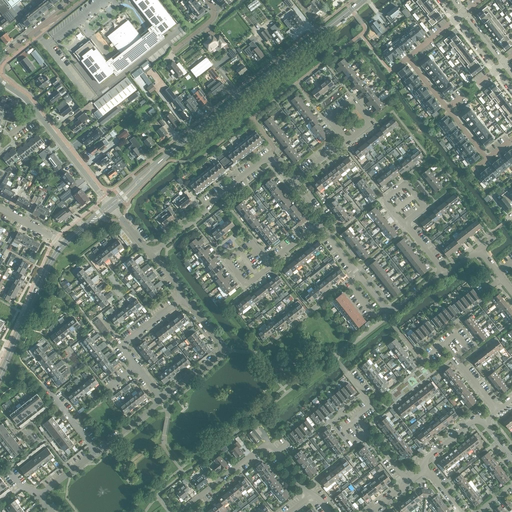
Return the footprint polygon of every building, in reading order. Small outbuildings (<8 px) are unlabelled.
[(12,8),(5,0),(0,0),(0,11),(3,15),(5,18),(10,24),(19,16),(12,8)] [(53,6),(47,0),(42,0),(41,1),(48,9),(53,6)] [(171,16),(159,0),(133,0),(153,25),(141,35),(142,37),(141,38),(128,21),(119,28),(120,29),(119,30),(118,31),(117,29),(108,36),(112,42),(115,46),(121,53),(120,54),(119,52),(106,62),(89,41),(75,52),(81,60),(100,84),(114,73),(116,76),(165,38),(162,35),(176,24),(170,17),(171,16)] [(189,9),(197,2),(195,0),(191,0),(185,5),(189,9)] [(257,0),(255,0),(247,6),(251,11),(260,4),(257,0)] [(322,8),(314,0),(310,0),(312,1),(305,6),(308,10),(311,7),(316,13),(322,8)] [(431,4),(428,0),(427,0),(420,6),(423,11),(431,4)] [(37,4),(44,13),(48,9),(41,1),(42,2),(39,6),(37,4)] [(201,6),(200,6),(197,2),(198,2),(197,2),(189,9),(190,8),(193,12),(192,13),(201,6)] [(40,16),(44,13),(37,4),(33,7),(40,16)] [(435,9),(431,4),(423,11),(427,15),(435,9)] [(204,11),(201,6),(192,13),(196,18),(204,11)] [(385,16),(391,24),(396,20),(394,17),(399,13),(397,10),(398,9),(396,6),(387,14),(388,15),(385,16)] [(36,19),(37,18),(40,16),(33,7),(29,11),(36,19)] [(480,19),(490,11),(487,7),(477,15),(480,19)] [(405,9),(402,11),(407,19),(411,16),(405,9)] [(428,21),(439,13),(435,9),(427,15),(430,19),(428,21)] [(32,23),(36,19),(29,11),(24,14),(32,23)] [(494,16),(490,11),(480,19),(484,24),(494,16)] [(288,18),(296,29),(304,23),(295,12),(288,18)] [(442,18),(439,13),(428,21),(432,26),(442,18)] [(27,27),(32,23),(24,14),(20,18),(27,27)] [(487,28),(497,20),(494,16),(484,24),(487,28)] [(4,28),(10,24),(5,18),(0,22),(0,23),(4,28)] [(501,24),(497,20),(487,28),(491,33),(501,24)] [(376,21),(373,23),(374,24),(371,26),(377,34),(380,32),(382,34),(387,31),(387,30),(381,23),(379,25),(376,21)] [(416,24),(410,29),(419,39),(421,38),(420,37),(422,36),(421,35),(424,33),(416,24)] [(494,37),(505,29),(501,24),(491,33),(494,37)] [(266,42),(272,37),(266,29),(259,34),(266,42)] [(419,39),(410,29),(411,30),(405,35),(412,43),(414,41),(415,42),(416,40),(417,41),(419,39)] [(498,41),(506,35),(503,31),(505,29),(494,37),(498,41)] [(271,35),(278,43),(284,38),(277,30),(271,35)] [(15,42),(15,41),(12,37),(11,39),(6,33),(0,38),(6,45),(9,42),(12,44),(15,42)] [(447,45),(457,37),(454,33),(444,41),(447,45)] [(399,38),(398,38),(407,49),(409,47),(408,47),(410,45),(412,43),(405,35),(400,39),(399,38)] [(501,46),(510,39),(506,35),(498,41),(501,46)] [(227,45),(220,37),(216,40),(214,38),(213,38),(212,37),(208,40),(210,41),(205,45),(209,50),(213,48),(214,50),(219,46),(222,49),(227,45)] [(451,49),(451,50),(461,42),(457,37),(447,45),(448,45),(449,44),(453,48),(451,49)] [(407,49),(398,38),(392,43),(400,52),(402,50),(403,51),(404,50),(405,50),(407,49)] [(511,44),(511,42),(510,39),(501,46),(505,50),(511,44)] [(451,50),(454,54),(464,46),(461,42),(451,50)] [(398,54),(400,52),(392,43),(387,47),(395,58),(397,56),(398,55),(398,54)] [(458,58),(468,50),(464,46),(454,54),(455,54),(456,53),(460,57),(458,58)] [(257,47),(251,52),(258,60),(264,56),(257,47)] [(395,58),(387,47),(388,49),(382,53),(388,62),(390,60),(391,60),(393,59),(393,60),(395,58)] [(31,53),(40,65),(45,62),(35,50),(31,53)] [(235,55),(231,50),(224,56),(228,61),(234,57),(234,56),(235,55)] [(458,58),(461,63),(472,55),(468,50),(458,58)] [(210,55),(191,70),(197,78),(216,63),(210,55)] [(472,55),(461,63),(465,67),(475,59),(472,55)] [(419,63),(423,68),(433,60),(431,61),(428,56),(427,57),(426,56),(424,58),(424,59),(419,63)] [(35,69),(26,57),(20,62),(29,74),(35,69)] [(344,59),(337,64),(339,67),(336,69),(338,71),(348,63),(348,62),(347,63),(344,59)] [(465,67),(469,72),(479,64),(475,59),(465,67)] [(424,69),(427,72),(436,64),(433,60),(423,68),(424,67),(425,69),(424,69)] [(148,61),(140,67),(145,73),(153,67),(148,61)] [(180,70),(176,65),(173,62),(167,67),(177,78),(183,74),(184,75),(187,73),(183,68),(180,70)] [(239,67),(236,70),(241,75),(247,70),(243,65),(242,65),(240,63),(237,65),(239,67)] [(351,68),(348,64),(349,63),(348,63),(338,71),(339,73),(342,70),(344,73),(351,68)] [(429,74),(431,76),(440,69),(436,64),(427,72),(429,75),(429,74)] [(479,64),(469,72),(472,76),(482,68),(479,64)] [(408,75),(412,72),(407,66),(398,73),(403,79),(408,75)] [(135,79),(144,72),(140,68),(132,74),(135,79)] [(215,80),(219,77),(212,68),(207,71),(214,80),(215,80)] [(345,80),(354,72),(355,72),(355,71),(354,72),(351,68),(344,73),(346,75),(343,78),(345,80)] [(431,76),(434,81),(444,73),(440,69),(431,76)] [(358,77),(355,73),(356,72),(355,72),(354,72),(345,80),(346,82),(349,79),(351,82),(358,77)] [(412,72),(408,75),(403,79),(407,85),(406,86),(417,77),(415,75),(415,76),(412,72)] [(435,83),(437,85),(447,78),(444,73),(434,81),(436,82),(435,83)] [(43,78),(41,76),(35,80),(37,83),(37,84),(42,89),(51,82),(46,76),(43,78)] [(103,116),(137,90),(127,77),(94,103),(103,116)] [(361,80),(358,77),(351,82),(354,84),(350,87),(352,89),(362,80),(361,80)] [(417,87),(421,84),(418,80),(417,77),(406,86),(411,92),(417,87)] [(324,81),(329,88),(332,86),(333,87),(335,85),(329,78),(324,81)] [(441,90),(451,82),(450,82),(449,83),(446,79),(447,78),(437,85),(439,88),(440,88),(441,89),(441,90)] [(213,86),(209,89),(214,95),(225,87),(220,81),(217,83),(215,80),(214,80),(211,83),(213,86)] [(360,90),(367,84),(365,85),(362,82),(363,81),(362,80),(352,89),(353,91),(356,88),(359,91),(360,90)] [(320,85),(326,93),(328,91),(327,90),(329,88),(324,81),(320,85)] [(449,91),(451,93),(456,89),(454,86),(451,82),(441,90),(444,95),(449,91)] [(52,103),(62,96),(65,100),(70,96),(68,94),(59,83),(54,86),(57,90),(48,97),(52,103)] [(487,96),(498,88),(494,83),(486,90),(489,94),(487,96)] [(151,93),(156,89),(152,84),(147,88),(151,93)] [(370,88),(367,84),(360,90),(362,92),(359,95),(360,96),(370,89),(371,88),(371,87),(370,88)] [(421,84),(417,87),(411,92),(415,98),(426,89),(424,87),(424,88),(421,84)] [(315,88),(321,95),(323,93),(324,94),(326,93),(320,85),(315,88)] [(176,112),(178,114),(183,121),(187,118),(183,111),(186,109),(169,87),(162,93),(170,103),(173,102),(179,110),(176,112)] [(311,92),(317,100),(319,98),(318,97),(321,95),(315,88),(311,92)] [(371,88),(370,89),(360,96),(362,98),(365,96),(367,98),(374,93),(371,89),(372,89),(371,88)] [(487,96),(491,100),(501,92),(498,88),(487,96)] [(427,98),(430,95),(427,92),(428,91),(426,89),(415,98),(420,104),(427,98)] [(199,91),(198,91),(192,96),(196,101),(198,100),(203,106),(208,102),(199,91)] [(493,99),(496,103),(505,97),(501,92),(491,100),(491,101),(493,99)] [(129,98),(131,101),(138,96),(136,93),(129,98)] [(368,105),(377,98),(378,97),(378,96),(377,97),(374,93),(367,98),(369,101),(366,103),(368,105)] [(197,104),(198,105),(198,104),(190,95),(188,97),(189,98),(184,102),(187,105),(186,106),(188,107),(193,113),(194,112),(194,113),(197,111),(197,110),(198,109),(195,106),(197,104)] [(297,95),(291,101),(294,105),(302,99),(301,97),(300,98),(297,95)] [(430,95),(427,98),(420,104),(425,109),(435,101),(434,99),(433,99),(430,95)] [(0,101),(0,103),(9,106),(10,107),(12,103),(11,102),(11,99),(2,96),(0,101)] [(374,107),(381,102),(378,98),(379,98),(378,97),(377,98),(368,105),(369,107),(372,105),(374,107)] [(505,97),(496,103),(500,108),(508,101),(505,97)] [(303,101),(302,99),(294,105),(298,110),(305,104),(302,102),(303,101)] [(436,110),(440,108),(438,105),(437,103),(435,101),(425,109),(429,116),(431,114),(436,110)] [(501,114),(502,114),(511,106),(508,101),(500,108),(503,112),(501,114)] [(102,125),(125,106),(122,102),(98,120),(102,125)] [(384,106),(381,102),(374,107),(376,110),(373,112),(375,114),(385,106),(385,105),(384,106)] [(0,110),(3,112),(8,113),(9,109),(8,109),(9,106),(0,103),(0,110)] [(72,110),(68,104),(59,111),(63,117),(72,110)] [(307,107),(305,104),(298,110),(301,114),(309,108),(308,106),(307,107)] [(460,114),(463,119),(473,111),(470,107),(470,106),(468,104),(462,108),(464,111),(460,114)] [(76,114),(81,110),(77,106),(73,109),(76,114)] [(502,114),(505,118),(511,112),(511,106),(502,114)] [(153,108),(148,112),(152,117),(157,113),(153,108)] [(311,110),(309,108),(301,114),(305,119),(312,113),(310,111),(311,110)] [(98,118),(102,115),(98,110),(94,113),(98,118)] [(142,110),(137,113),(140,118),(145,115),(142,110)] [(465,120),(467,123),(477,115),(473,111),(463,119),(464,119),(464,118),(465,120)] [(71,127),(76,133),(81,129),(82,130),(86,127),(85,126),(86,124),(84,121),(88,118),(84,113),(78,118),(79,120),(71,127)] [(170,113),(164,118),(173,129),(179,124),(170,113)] [(314,116),(312,113),(305,119),(309,123),(316,117),(315,115),(314,116)] [(470,125),(471,127),(479,121),(476,117),(477,116),(477,115),(467,123),(469,126),(470,125)] [(448,118),(446,116),(436,124),(441,130),(451,121),(450,119),(449,120),(448,118)] [(271,117),(264,122),(266,124),(265,125),(267,127),(274,121),(271,117)] [(311,129),(319,122),(317,120),(318,119),(316,117),(309,123),(312,127),(310,129),(311,129)] [(391,120),(389,122),(394,128),(399,125),(393,118),(392,117),(390,119),(391,120)] [(274,121),(267,127),(268,129),(269,128),(271,131),(278,126),(274,121)] [(452,131),(456,128),(453,124),(453,123),(451,121),(441,130),(445,136),(452,131)] [(471,127),(475,132),(484,124),(482,125),(479,121),(471,127)] [(319,122),(311,129),(314,133),(322,127),(320,125),(319,126),(317,124),(319,122)] [(389,132),(394,128),(389,122),(386,124),(386,123),(383,124),(389,132)] [(385,135),(389,132),(383,124),(381,126),(382,127),(380,129),(386,137),(385,135)] [(475,134),(478,137),(487,129),(484,124),(475,132),(476,133),(475,134)] [(162,126),(157,131),(162,137),(168,133),(162,126)] [(278,126),(271,131),(273,133),(272,134),(274,136),(281,130),(278,126)] [(323,129),(322,127),(314,133),(318,138),(324,132),(322,130),(323,129)] [(456,128),(452,131),(445,136),(450,142),(461,133),(459,131),(456,128)] [(378,132),(376,133),(382,140),(386,137),(380,129),(381,130),(378,132)] [(481,141),(491,133),(487,129),(478,137),(480,139),(482,141),(481,141)] [(281,130),(274,136),(275,138),(276,137),(278,140),(285,134),(281,130)] [(126,131),(118,137),(121,141),(129,135),(126,131)] [(228,155),(234,163),(263,141),(256,132),(228,155)] [(326,135),(324,132),(318,138),(321,142),(329,136),(327,134),(326,135)] [(94,139),(89,133),(81,140),(86,146),(94,139)] [(375,135),(372,137),(377,144),(382,140),(376,133),(374,135),(375,135)] [(461,142),(465,139),(462,136),(462,135),(461,133),(450,142),(455,147),(461,142)] [(495,138),(491,133),(481,141),(485,146),(490,142),(490,143),(493,140),(492,140),(495,138)] [(33,139),(39,147),(44,143),(37,134),(34,136),(35,137),(33,139)] [(285,134),(278,140),(280,142),(279,143),(281,145),(289,139),(285,134)] [(133,144),(128,148),(131,152),(130,153),(134,158),(135,157),(136,159),(141,154),(137,148),(141,145),(134,137),(130,140),(133,144)] [(149,137),(144,141),(149,148),(154,144),(149,137)] [(369,139),(367,140),(373,147),(377,144),(372,137),(369,140),(369,139)] [(28,143),(34,151),(39,147),(33,139),(32,138),(29,141),(29,142),(28,143)] [(289,139),(281,145),(282,147),(283,146),(285,148),(284,150),(292,143),(289,139)] [(465,139),(461,142),(455,147),(455,148),(456,146),(461,152),(459,153),(470,145),(468,143),(465,139)] [(99,150),(100,152),(107,147),(106,147),(109,145),(105,140),(102,142),(97,146),(97,147),(96,146),(90,151),(93,155),(99,150)] [(366,143),(363,145),(368,151),(373,147),(367,140),(365,142),(366,143)] [(22,148),(28,156),(34,151),(28,143),(27,142),(23,145),(24,146),(22,148)] [(292,143),(284,150),(286,152),(285,153),(286,155),(294,149),(291,145),(292,144),(292,143)] [(360,146),(358,147),(364,154),(368,151),(363,145),(361,147),(360,146)] [(471,154),(474,151),(471,147),(472,147),(470,145),(459,153),(464,159),(471,154)] [(13,148),(20,157),(22,160),(28,156),(22,148),(21,147),(18,149),(18,150),(16,152),(13,148)] [(354,152),(359,158),(364,154),(358,147),(356,149),(357,150),(354,152)] [(8,153),(15,161),(20,157),(13,148),(10,151),(11,151),(8,153)] [(48,148),(39,154),(43,160),(52,153),(48,148)] [(414,153),(419,160),(421,158),(422,159),(424,157),(423,156),(417,148),(412,151),(414,153)] [(294,149),(286,155),(288,157),(289,156),(291,159),(298,154),(294,149)] [(474,151),(471,154),(464,159),(469,165),(479,157),(474,151)] [(2,158),(9,166),(15,161),(8,153),(8,152),(4,155),(5,156),(2,158)] [(117,158),(114,160),(115,160),(117,163),(122,159),(117,152),(114,154),(117,158)] [(506,154),(502,157),(509,166),(511,163),(511,157),(508,152),(506,154)] [(409,157),(415,164),(417,163),(416,162),(419,160),(414,153),(411,155),(410,154),(408,155),(409,157)] [(53,154),(47,159),(54,169),(56,172),(61,168),(59,165),(61,164),(53,154)] [(298,154),(291,159),(293,161),(292,162),(294,164),(301,158),(298,154)] [(108,162),(110,160),(107,156),(105,157),(105,158),(99,162),(102,166),(108,162)] [(343,159),(349,168),(351,170),(355,167),(354,164),(348,157),(346,159),(345,158),(343,159)] [(405,160),(410,167),(412,165),(413,166),(415,164),(409,157),(405,160)] [(502,157),(500,159),(498,160),(496,161),(503,171),(509,166),(502,157)] [(351,170),(349,168),(343,159),(341,161),(342,162),(339,164),(345,171),(349,168),(351,170)] [(120,172),(117,169),(122,165),(124,167),(126,165),(123,160),(115,165),(112,168),(113,169),(107,174),(111,178),(117,173),(120,172)] [(400,164),(406,171),(408,170),(408,169),(410,167),(405,160),(400,164)] [(490,166),(491,167),(497,175),(503,171),(496,161),(494,163),(490,166)] [(190,184),(197,193),(225,170),(219,162),(190,184)] [(347,174),(345,171),(339,164),(337,166),(336,164),(334,166),(341,175),(343,177),(347,174)] [(394,166),(400,172),(401,174),(403,172),(404,173),(406,171),(400,164),(396,167),(395,165),(394,166)] [(343,177),(341,175),(334,166),(332,168),(333,169),(331,171),(339,180),(343,177)] [(397,174),(400,172),(394,166),(390,169),(396,177),(398,175),(397,174)] [(497,175),(491,167),(490,167),(490,166),(486,169),(484,171),(493,181),(492,180),(497,175)] [(386,173),(391,179),(393,178),(394,179),(396,177),(390,169),(386,173)] [(423,177),(425,179),(432,174),(428,169),(421,175),(423,177)] [(326,173),(332,181),(334,184),(339,180),(331,171),(329,173),(328,171),(326,173)] [(479,176),(486,186),(493,181),(484,171),(482,172),(482,173),(481,174),(479,176)] [(60,185),(65,181),(71,177),(70,175),(67,172),(61,177),(64,180),(61,181),(62,182),(59,184),(60,185)] [(322,177),(328,185),(332,181),(326,173),(324,174),(325,176),(322,177)] [(381,176),(387,184),(389,182),(388,181),(391,179),(386,173),(381,176)] [(428,184),(435,178),(432,174),(425,179),(427,181),(426,182),(428,184)] [(381,186),(384,184),(385,186),(387,184),(381,176),(376,180),(381,186)] [(71,177),(65,181),(60,185),(63,188),(67,184),(69,186),(75,182),(73,178),(72,179),(71,177)] [(317,179),(324,188),(328,185),(322,177),(320,179),(319,178),(317,179)] [(5,178),(0,187),(0,195),(5,198),(10,189),(11,187),(6,184),(8,180),(5,178)] [(359,188),(366,183),(367,182),(366,180),(364,181),(362,178),(359,181),(357,179),(352,183),(354,185),(355,184),(359,188)] [(432,188),(439,183),(435,178),(428,184),(430,186),(431,185),(432,188)] [(273,182),(271,179),(264,184),(268,189),(275,183),(274,181),(273,182)] [(314,184),(320,192),(324,188),(317,179),(315,181),(316,182),(314,184)] [(277,185),(275,183),(268,189),(271,193),(278,188),(276,185),(277,185)] [(369,187),(366,183),(359,188),(363,193),(369,187)] [(443,187),(439,183),(432,188),(434,190),(433,191),(435,193),(443,187)] [(11,190),(10,189),(5,198),(10,201),(14,194),(17,195),(21,188),(21,187),(18,185),(16,189),(15,189),(13,189),(12,189),(12,190),(11,190)] [(373,192),(369,187),(363,193),(366,197),(373,192)] [(21,188),(17,195),(19,197),(16,203),(21,207),(28,195),(26,195),(26,193),(23,191),(24,190),(21,188)] [(280,190),(278,188),(271,193),(275,198),(282,192),(281,190),(280,190)] [(62,200),(72,192),(70,189),(60,197),(62,200)] [(75,203),(78,201),(85,194),(81,189),(74,195),(72,192),(62,200),(64,202),(71,197),(72,199),(75,197),(77,200),(75,202),(75,203)] [(184,192),(186,195),(181,198),(180,196),(179,196),(188,206),(193,202),(190,198),(192,196),(187,190),(184,192)] [(317,190),(314,192),(322,203),(326,200),(324,197),(323,198),(318,193),(319,192),(317,190)] [(284,194),(282,192),(275,198),(278,202),(285,197),(283,194),(284,194)] [(377,196),(373,192),(366,197),(368,200),(368,203),(369,205),(375,200),(374,198),(377,196)] [(460,200),(454,192),(452,194),(453,195),(451,197),(456,204),(460,200)] [(510,200),(504,193),(501,195),(503,198),(499,201),(499,202),(498,202),(500,205),(501,205),(505,210),(510,206),(507,202),(510,200)] [(75,203),(77,205),(79,203),(82,206),(89,200),(85,194),(75,203)] [(28,195),(21,207),(27,210),(31,203),(33,205),(37,197),(34,196),(32,200),(30,198),(29,196),(28,195)] [(182,210),(188,206),(179,196),(172,201),(177,208),(180,206),(182,210)] [(33,213),(38,216),(43,208),(40,206),(41,206),(40,204),(39,203),(41,198),(39,197),(34,205),(37,206),(33,213)] [(287,199),(285,197),(278,202),(282,207),(290,201),(288,199),(287,199)] [(451,197),(448,199),(447,198),(445,199),(451,207),(456,204),(451,197)] [(339,204),(336,199),(328,205),(330,208),(329,209),(330,210),(339,204)] [(445,199),(443,201),(444,202),(442,204),(447,211),(451,207),(445,199)] [(242,201),(236,207),(238,209),(237,210),(239,212),(246,206),(242,201)] [(291,202),(290,201),(282,207),(285,211),(294,204),(292,206),(290,203),(291,202)] [(45,204),(43,208),(38,216),(44,220),(48,212),(50,214),(55,206),(52,204),(50,207),(45,204)] [(296,207),(294,204),(285,211),(286,211),(287,210),(290,214),(298,208),(297,206),(296,207)] [(339,204),(330,210),(332,212),(333,211),(335,214),(342,208),(339,204)] [(442,204),(439,206),(439,205),(436,207),(442,214),(447,211),(442,204)] [(169,206),(166,209),(162,212),(170,223),(175,219),(172,215),(175,213),(169,206)] [(250,211),(246,206),(239,212),(240,214),(241,213),(243,216),(250,211)] [(375,207),(368,213),(372,217),(380,211),(378,209),(377,210),(375,207)] [(436,207),(434,208),(435,209),(433,211),(439,219),(438,218),(442,214),(436,207)] [(63,208),(54,216),(59,222),(68,216),(72,214),(68,209),(65,211),(63,208)] [(300,210),(298,208),(290,214),(294,219),(301,213),(299,211),(300,210)] [(342,208),(335,214),(337,216),(336,217),(337,219),(346,212),(342,208)] [(250,211),(243,216),(245,218),(244,219),(246,221),(253,215),(250,211)] [(380,211),(372,217),(375,222),(382,216),(380,214),(381,213),(380,211)] [(433,211),(434,213),(432,214),(431,213),(429,215),(435,223),(439,219),(433,211)] [(165,227),(170,223),(162,212),(154,218),(160,225),(162,223),(165,227)] [(348,215),(346,212),(337,219),(339,221),(340,220),(342,222),(345,220),(347,222),(353,217),(351,214),(349,214),(348,215)] [(303,216),(301,213),(294,219),(298,223),(305,217),(304,215),(303,216)] [(253,215),(246,221),(247,223),(248,222),(250,225),(257,219),(253,215)] [(429,215),(427,217),(427,218),(425,220),(430,226),(435,223),(429,215)] [(387,220),(385,218),(384,219),(382,216),(375,222),(379,226),(384,222),(387,220)] [(235,226),(229,219),(225,222),(230,229),(232,227),(233,228),(235,226)] [(257,219),(250,225),(252,227),(251,228),(253,230),(260,224),(257,219)] [(387,220),(384,222),(379,226),(382,231),(389,225),(387,223),(388,222),(387,220)] [(426,230),(430,226),(425,220),(423,222),(422,221),(420,222),(426,230)] [(482,228),(476,220),(472,224),(477,230),(479,228),(480,229),(482,228)] [(230,229),(225,222),(220,226),(218,223),(226,233),(228,232),(227,231),(230,229)] [(257,233),(265,227),(267,225),(266,227),(262,222),(260,224),(253,230),(254,232),(255,231),(257,233)] [(224,235),(226,233),(218,223),(214,227),(221,236),(223,234),(224,235)] [(473,235),(475,233),(475,232),(477,230),(472,224),(467,227),(473,235)] [(267,225),(265,227),(257,233),(257,234),(259,232),(261,235),(260,236),(261,237),(269,232),(271,230),(267,225)] [(394,229),(392,227),(391,228),(389,225),(382,231),(386,235),(394,229)] [(211,233),(217,241),(219,239),(218,238),(221,236),(214,227),(213,227),(216,230),(211,233)] [(468,237),(470,236),(471,237),(473,235),(467,227),(463,231),(468,237)] [(342,234),(344,236),(343,237),(344,239),(353,232),(352,230),(350,231),(348,228),(342,234)] [(394,229),(386,235),(390,240),(396,234),(394,232),(395,231),(394,229)] [(271,230),(269,232),(261,237),(263,239),(264,239),(266,241),(272,236),(275,234),(271,230)] [(464,242),(467,240),(466,239),(468,237),(463,231),(458,234),(464,242)] [(20,242),(24,235),(18,232),(13,241),(19,245),(20,242)] [(344,239),(346,241),(347,240),(349,243),(355,238),(353,235),(355,234),(353,232),(344,239)] [(275,234),(272,236),(266,241),(268,244),(267,245),(269,247),(272,243),(274,246),(280,241),(275,234)] [(460,246),(461,246),(459,244),(461,243),(462,244),(464,242),(458,234),(454,238),(460,246)] [(29,238),(24,235),(20,242),(25,245),(29,238)] [(113,244),(119,251),(124,247),(114,235),(112,237),(116,242),(113,244)] [(35,241),(29,238),(25,245),(31,248),(35,241)] [(349,243),(351,245),(350,246),(351,248),(359,242),(355,238),(349,243)] [(403,239),(396,244),(400,249),(406,244),(404,241),(405,240),(404,238),(403,239)] [(457,251),(459,249),(458,248),(460,246),(454,238),(455,240),(451,243),(457,251)] [(192,249),(202,241),(201,239),(198,241),(195,239),(189,244),(192,248),(191,248),(192,249)] [(40,244),(35,241),(31,248),(36,252),(40,244)] [(104,243),(114,255),(119,251),(113,244),(110,246),(106,241),(104,243)] [(196,253),(203,248),(201,245),(204,243),(202,241),(192,249),(192,250),(193,249),(196,253)] [(315,242),(313,244),(319,251),(324,248),(319,241),(316,243),(315,242)] [(351,248),(353,250),(354,249),(356,252),(362,247),(359,242),(351,248)] [(103,251),(109,258),(114,255),(104,243),(102,244),(106,249),(103,251)] [(451,253),(454,251),(455,252),(457,251),(451,243),(446,247),(451,253)] [(312,246),(310,248),(315,255),(319,251),(313,244),(311,245),(312,246)] [(406,244),(400,249),(403,253),(411,247),(409,245),(408,246),(406,244)] [(356,252),(358,254),(357,255),(359,257),(366,251),(362,247),(356,252)] [(411,247),(403,253),(407,258),(413,253),(412,250),(413,250),(411,247)] [(442,250),(448,258),(450,256),(449,255),(451,253),(446,247),(442,250)] [(95,250),(104,262),(109,258),(103,251),(101,253),(97,248),(95,250)] [(199,258),(209,250),(208,248),(205,250),(203,248),(196,253),(199,257),(198,257),(199,258)] [(306,249),(304,251),(310,258),(315,255),(310,248),(307,250),(306,249)] [(94,259),(100,266),(104,262),(95,250),(93,252),(97,256),(94,259)] [(211,252),(209,250),(199,258),(199,259),(200,258),(203,262),(210,257),(208,254),(211,252)] [(367,250),(366,251),(359,257),(360,259),(361,258),(363,261),(367,258),(368,259),(371,257),(368,253),(369,252),(367,250)] [(303,253),(301,255),(306,262),(310,258),(304,251),(303,252),(303,253)] [(413,253),(407,258),(410,262),(418,256),(416,254),(415,255),(413,253)] [(297,256),(295,258),(301,265),(306,262),(301,255),(298,257),(297,256)] [(130,269),(129,268),(142,257),(141,256),(134,261),(132,258),(131,257),(123,264),(127,269),(126,269),(127,271),(130,269)] [(418,256),(410,262),(414,267),(420,262),(419,259),(420,258),(418,256)] [(132,272),(139,267),(137,265),(144,259),(142,257),(129,268),(130,269),(132,272)] [(212,259),(210,257),(203,262),(206,266),(205,266),(206,267),(216,259),(215,257),(212,259)] [(297,269),(301,265),(295,258),(293,259),(294,260),(292,262),(297,269)] [(210,271),(217,266),(215,263),(218,261),(216,259),(206,267),(206,268),(207,267),(210,271)] [(22,260),(19,265),(26,269),(29,264),(22,260)] [(369,265),(370,266),(369,266),(370,268),(371,267),(373,270),(380,265),(376,260),(369,265)] [(286,265),(293,273),(297,269),(292,262),(289,265),(288,264),(286,265)] [(420,262),(414,267),(417,271),(425,265),(423,263),(422,264),(420,262)] [(141,269),(139,267),(132,272),(130,274),(133,278),(136,276),(142,271),(149,266),(148,264),(141,269)] [(24,275),(26,269),(19,265),(16,271),(26,276),(24,275)] [(283,270),(288,276),(293,273),(286,265),(285,266),(285,268),(283,270)] [(376,275),(383,269),(380,265),(373,270),(375,272),(374,273),(376,275)] [(427,267),(425,265),(417,271),(421,276),(428,271),(426,268),(427,267)] [(84,271),(82,269),(76,274),(79,278),(86,273),(93,268),(91,266),(84,271)] [(149,266),(142,271),(136,276),(139,281),(146,275),(144,273),(151,268),(149,266)] [(217,266),(210,271),(209,272),(212,276),(211,276),(211,277),(222,269),(220,267),(217,269),(215,267),(217,266)] [(93,268),(86,273),(79,278),(83,283),(89,277),(87,275),(94,270),(93,268)] [(335,271),(341,278),(342,277),(343,277),(346,275),(340,268),(335,271)] [(216,281),(222,276),(220,273),(223,271),(222,269),(211,277),(212,278),(213,277),(216,281)] [(380,279),(384,276),(387,274),(383,269),(376,275),(377,277),(378,276),(380,279)] [(331,275),(337,282),(339,280),(341,278),(335,271),(334,270),(329,273),(331,275)] [(23,282),(26,276),(16,271),(19,273),(16,278),(23,282)] [(148,278),(146,275),(139,281),(142,285),(149,279),(156,274),(154,272),(148,278)] [(334,284),(337,282),(331,275),(329,273),(325,277),(326,279),(332,285),(333,284),(334,284)] [(152,284),(150,281),(157,276),(156,274),(149,279),(142,285),(145,289),(152,284)] [(383,284),(384,283),(390,278),(387,274),(384,276),(380,279),(382,281),(381,282),(383,284)] [(86,287),(92,282),(97,278),(99,277),(98,275),(91,280),(89,277),(83,283),(80,284),(83,289),(86,287)] [(274,276),(272,278),(278,285),(283,282),(277,275),(275,277),(274,276)] [(219,286),(229,278),(228,276),(224,278),(222,276),(216,281),(219,285),(218,285),(219,286)] [(330,287),(332,285),(326,279),(325,277),(320,280),(328,289),(330,287)] [(20,287),(23,282),(16,278),(13,283),(20,287)] [(87,293),(96,286),(94,283),(99,280),(97,278),(92,282),(86,287),(83,289),(87,293)] [(231,280),(229,278),(219,286),(219,287),(220,286),(223,290),(229,285),(227,282),(231,280)] [(271,280),(268,282),(274,289),(278,285),(272,278),(270,279),(271,280)] [(383,284),(384,286),(385,286),(387,288),(394,283),(390,278),(384,283),(383,284)] [(325,292),(328,289),(320,280),(316,284),(317,286),(323,292),(324,291),(325,292)] [(161,281),(154,286),(152,284),(145,289),(149,293),(162,283),(161,281)] [(265,283),(263,285),(269,292),(274,289),(268,282),(266,284),(265,283)] [(17,293),(20,287),(13,283),(10,289),(17,293)] [(159,292),(157,290),(164,284),(162,283),(149,293),(152,298),(159,292)] [(387,288),(389,290),(388,291),(390,293),(397,287),(394,283),(387,288)] [(87,293),(90,297),(104,286),(103,285),(102,284),(98,288),(96,286),(87,293)] [(321,294),(323,292),(317,286),(316,284),(314,286),(315,287),(313,289),(319,296),(321,294)] [(226,295),(227,294),(236,287),(235,285),(231,287),(229,285),(223,290),(226,294),(225,294),(226,295)] [(262,287),(259,289),(265,296),(269,292),(263,285),(261,286),(262,287)] [(96,299),(102,294),(100,292),(105,288),(104,286),(90,297),(93,301),(96,299)] [(390,293),(391,295),(392,294),(394,297),(401,292),(397,287),(390,293)] [(14,298),(17,293),(10,289),(7,294),(5,293),(2,298),(8,301),(11,296),(14,298)] [(254,292),(260,300),(265,296),(259,289),(257,291),(256,290),(254,292)] [(309,293),(314,299),(316,298),(316,299),(319,296),(313,289),(309,293)] [(468,293),(474,301),(479,297),(473,289),(468,293)] [(249,295),(256,303),(260,300),(254,292),(252,293),(253,294),(251,296),(249,295)] [(109,293),(104,296),(102,294),(96,299),(99,304),(110,295),(109,293)] [(312,301),(314,299),(309,293),(304,296),(303,295),(301,295),(300,296),(305,302),(307,300),(310,304),(313,301),(312,301)] [(463,297),(470,305),(474,301),(468,293),(463,297)] [(365,322),(342,294),(334,300),(356,329),(365,322)] [(502,298),(499,294),(491,300),(495,304),(502,298)] [(109,303),(107,300),(112,296),(110,295),(99,304),(102,308),(109,303)] [(246,296),(244,298),(250,305),(254,302),(256,303),(249,295),(247,297),(246,296)] [(128,298),(137,309),(142,306),(136,299),(134,301),(130,296),(128,298)] [(458,300),(465,309),(470,305),(463,297),(458,300)] [(128,306),(133,312),(137,309),(128,298),(126,299),(130,304),(128,306)] [(246,309),(250,305),(244,298),(242,299),(243,300),(240,302),(246,309)] [(506,303),(502,298),(495,304),(498,308),(506,303)] [(453,304),(460,313),(465,309),(458,300),(453,304)] [(120,304),(129,316),(133,312),(128,306),(125,307),(120,301),(118,302),(120,304)] [(298,301),(293,304),(301,314),(304,312),(303,312),(305,310),(299,303),(298,301)] [(246,309),(240,302),(238,304),(237,303),(235,305),(238,309),(236,310),(241,316),(243,314),(242,313),(243,311),(246,309)] [(509,307),(506,303),(498,308),(502,313),(509,307)] [(119,312),(125,319),(129,316),(120,304),(118,306),(122,310),(119,312)] [(298,316),(301,314),(293,304),(289,308),(290,310),(296,317),(298,316)] [(445,309),(452,317),(457,313),(450,305),(445,309)] [(110,309),(111,311),(120,322),(125,319),(119,312),(117,314),(112,307),(110,309)] [(511,311),(511,310),(509,307),(502,313),(505,317),(511,311)] [(120,322),(111,311),(110,309),(108,310),(113,317),(111,319),(116,326),(120,322)] [(440,313),(447,321),(452,317),(445,309),(440,313)] [(286,314),(292,321),(295,319),(294,319),(296,317),(290,310),(288,312),(289,312),(286,314)] [(70,321),(75,329),(80,325),(81,327),(84,325),(80,320),(78,322),(74,317),(71,313),(68,314),(72,319),(70,321)] [(177,317),(183,324),(188,321),(182,313),(177,317)] [(436,316),(442,325),(447,321),(440,313),(436,316)] [(281,317),(287,324),(289,323),(289,324),(292,321),(286,314),(284,316),(284,315),(281,317)] [(471,315),(464,321),(468,326),(475,320),(471,315)] [(431,320),(437,328),(442,325),(436,316),(431,320)] [(183,324),(177,317),(173,320),(179,328),(183,324)] [(277,321),(283,328),(286,326),(285,326),(287,324),(281,317),(279,319),(280,319),(277,321)] [(61,320),(71,332),(75,329),(70,321),(67,323),(63,319),(61,320)] [(60,329),(66,336),(71,332),(61,320),(59,322),(63,327),(60,329)] [(179,328),(173,320),(169,323),(175,331),(179,328)] [(475,320),(468,326),(471,330),(478,324),(475,320)] [(271,322),(278,331),(280,330),(280,331),(283,328),(277,321),(275,323),(275,322),(273,321),(271,322)] [(423,325),(429,333),(434,329),(427,321),(423,325)] [(267,326),(272,333),(275,331),(276,329),(278,332),(278,331),(271,322),(268,324),(269,324),(267,326)] [(175,331),(169,323),(164,327),(170,334),(175,331)] [(262,329),(267,336),(269,335),(270,335),(272,333),(267,326),(266,326),(265,324),(260,327),(262,329)] [(478,324),(471,330),(474,334),(482,328),(478,324)] [(418,328),(424,337),(429,333),(423,325),(418,328)] [(51,328),(61,340),(66,336),(60,329),(57,331),(54,326),(51,328)] [(170,334),(164,327),(160,330),(166,338),(170,334)] [(50,336),(56,344),(61,340),(51,328),(49,329),(53,334),(50,336)] [(424,343),(421,339),(424,337),(418,328),(413,332),(422,344),(424,343)] [(482,328),(474,334),(478,338),(485,333),(482,328)] [(260,331),(258,333),(256,334),(259,338),(261,337),(263,340),(266,338),(267,336),(262,329),(260,331)] [(166,338),(160,330),(156,334),(162,341),(166,338)] [(191,342),(199,336),(195,332),(188,338),(186,339),(189,344),(191,342)] [(408,336),(415,344),(418,342),(421,345),(422,344),(413,332),(408,336)] [(98,333),(91,339),(89,336),(82,341),(86,346),(99,335),(98,333)] [(485,333),(478,338),(481,343),(488,337),(485,333)] [(99,335),(86,346),(83,348),(87,352),(89,350),(96,345),(94,342),(100,337),(99,335)] [(202,341),(199,336),(191,342),(195,347),(202,341)] [(399,344),(395,339),(388,344),(392,349),(399,344)] [(206,345),(202,341),(195,347),(198,351),(206,345)] [(498,341),(493,344),(499,351),(504,348),(498,341)] [(104,342),(98,347),(96,345),(89,350),(92,354),(106,344),(104,342)] [(137,347),(140,352),(148,346),(145,342),(137,347)] [(36,356),(43,351),(48,347),(46,345),(41,349),(39,347),(41,345),(39,343),(28,351),(31,354),(33,352),(36,356)] [(102,353),(100,351),(107,345),(106,344),(92,354),(96,358),(102,353)] [(399,344),(392,349),(390,350),(394,355),(395,353),(402,348),(399,344)] [(493,344),(489,347),(495,355),(499,351),(493,344)] [(200,353),(202,355),(209,349),(206,345),(198,351),(196,352),(198,354),(200,353)] [(140,352),(144,356),(151,350),(148,346),(140,352)] [(48,347),(43,351),(36,356),(39,360),(46,355),(44,353),(49,349),(48,347)] [(489,347),(485,351),(491,358),(495,355),(489,347)] [(406,353),(402,348),(395,353),(399,358),(406,353)] [(144,356),(147,360),(155,355),(151,350),(144,356)] [(485,351),(481,354),(486,361),(491,358),(485,351)] [(48,357),(46,355),(39,360),(43,364),(49,359),(54,356),(56,354),(55,352),(48,357)] [(109,352),(104,355),(102,353),(96,358),(99,362),(110,353),(109,352)] [(107,359),(112,355),(114,354),(112,352),(110,354),(110,353),(99,362),(102,367),(109,361),(107,359)] [(403,362),(409,357),(406,353),(399,358),(403,362)] [(147,360),(151,365),(158,359),(156,357),(157,356),(156,354),(155,355),(147,360)] [(481,354),(476,358),(482,365),(486,361),(481,354)] [(54,356),(49,359),(43,364),(46,369),(53,363),(51,361),(56,357),(54,356)] [(190,363),(184,356),(182,358),(181,356),(178,357),(180,359),(186,367),(190,363)] [(406,367),(413,361),(409,357),(403,362),(404,364),(402,366),(404,368),(406,367)] [(476,358),(472,361),(478,368),(482,365),(476,358)] [(176,363),(182,370),(186,367),(180,359),(176,363)] [(55,366),(53,363),(46,369),(49,373),(63,362),(61,360),(55,366)] [(115,360),(111,364),(109,361),(102,367),(105,371),(112,366),(117,362),(115,360)] [(115,370),(113,367),(120,362),(119,360),(112,366),(105,371),(109,375),(115,370)] [(367,361),(361,366),(364,371),(371,365),(367,361)] [(415,368),(416,366),(413,361),(406,367),(404,368),(406,371),(408,369),(411,373),(416,369),(415,368)] [(59,372),(57,369),(64,364),(63,362),(49,373),(53,377),(59,372)] [(171,366),(177,373),(182,370),(176,363),(171,366)] [(373,364),(371,365),(364,371),(368,375),(377,368),(373,364)] [(167,369),(173,377),(177,373),(171,366),(167,369)] [(453,371),(450,367),(442,373),(445,378),(453,371)] [(371,380),(378,374),(380,373),(377,368),(368,375),(371,380)] [(54,382),(54,383),(69,371),(68,369),(61,374),(59,372),(53,377),(52,378),(55,382),(54,382)] [(163,373),(169,380),(173,377),(167,369),(163,373)] [(66,380),(64,378),(71,372),(69,371),(54,383),(58,387),(66,380)] [(457,376),(453,371),(445,378),(448,381),(446,382),(447,383),(449,382),(457,376)] [(495,371),(488,377),(491,381),(499,375),(495,371)] [(82,375),(87,381),(85,383),(90,390),(94,387),(85,375),(84,373),(82,375)] [(163,373),(159,376),(164,384),(169,380),(163,373)] [(380,373),(378,374),(371,380),(375,384),(382,379),(384,377),(380,373)] [(85,375),(94,387),(99,383),(93,376),(91,378),(87,374),(85,375)] [(499,375),(491,381),(495,385),(502,379),(499,375)] [(460,380),(457,376),(449,382),(452,386),(460,380)] [(85,383),(82,385),(77,378),(75,380),(86,393),(90,390),(85,383)] [(378,389),(384,384),(387,382),(386,379),(383,381),(382,379),(375,384),(378,389)] [(502,379),(495,385),(498,389),(505,384),(502,379)] [(74,381),(79,388),(76,390),(82,396),(86,393),(75,380),(74,381)] [(463,384),(460,380),(452,386),(455,391),(463,384)] [(384,384),(378,389),(382,393),(389,388),(387,386),(389,384),(387,382),(384,384)] [(437,390),(431,383),(431,382),(426,385),(433,394),(437,390)] [(343,387),(350,395),(355,391),(348,383),(343,387)] [(467,389),(463,384),(455,391),(459,395),(467,389)] [(505,384),(498,389),(502,394),(509,388),(505,384)] [(76,390),(74,392),(69,385),(67,386),(68,388),(77,400),(82,396),(76,390)] [(435,396),(433,394),(426,385),(422,389),(429,397),(430,399),(435,396)] [(339,391),(345,399),(350,395),(343,387),(339,391)] [(79,402),(77,400),(68,388),(67,390),(70,394),(68,396),(75,406),(79,402)] [(143,400),(148,397),(142,389),(137,393),(143,400)] [(430,399),(429,397),(422,389),(418,392),(424,400),(426,402),(430,399)] [(470,393),(467,389),(459,395),(462,399),(470,393)] [(334,395),(340,403),(345,399),(339,391),(334,395)] [(418,392),(414,396),(420,404),(424,400),(418,392)] [(139,404),(143,400),(137,393),(133,396),(139,404)] [(473,397),(470,393),(462,399),(465,404),(473,397)] [(40,406),(44,403),(37,394),(33,397),(40,406)] [(341,404),(340,403),(334,395),(329,398),(336,407),(339,404),(340,405),(341,404)] [(129,399),(135,407),(139,404),(133,396),(129,399)] [(414,396),(409,399),(416,407),(420,404),(414,396)] [(36,409),(40,406),(33,397),(29,400),(36,409)] [(469,408),(477,401),(473,397),(465,404),(469,408)] [(124,403),(130,410),(135,407),(129,399),(124,403)] [(409,399),(405,402),(412,410),(416,407),(409,399)] [(32,412),(36,409),(29,400),(25,403),(32,412)] [(329,414),(330,415),(332,413),(331,412),(334,410),(328,401),(323,405),(329,414)] [(405,402),(401,406),(407,414),(412,410),(405,402)] [(21,406),(29,415),(32,412),(25,403),(21,406)] [(124,403),(120,406),(126,414),(130,410),(124,403)] [(330,415),(329,414),(323,405),(318,409),(324,417),(327,415),(328,416),(330,415)] [(18,409),(25,418),(29,415),(21,406),(18,409)] [(397,409),(402,416),(403,417),(407,414),(401,406),(397,409)] [(447,412),(454,420),(458,417),(452,408),(447,412)] [(14,412),(21,421),(25,418),(18,409),(14,412)] [(313,413),(320,421),(324,417),(318,409),(313,413)] [(14,412),(10,415),(17,424),(21,421),(14,412)] [(443,415),(450,423),(454,420),(447,412),(443,415)] [(313,413),(308,417),(315,425),(318,422),(319,423),(320,422),(320,421),(313,413)] [(439,419),(445,427),(450,423),(443,415),(439,419)] [(381,429),(389,422),(391,421),(387,416),(378,424),(381,429)] [(52,417),(43,424),(46,428),(56,421),(52,417)] [(435,422),(441,430),(445,427),(439,419),(435,422)] [(311,431),(311,430),(313,428),(307,420),(302,424),(309,433),(311,431)] [(511,424),(508,420),(503,423),(509,430),(511,427),(511,424)] [(58,425),(56,421),(46,428),(49,432),(58,425)] [(389,422),(381,429),(385,433),(393,427),(389,422)] [(430,425),(437,434),(441,430),(435,422),(430,425)] [(307,434),(309,433),(302,424),(297,427),(304,436),(306,434),(307,434)] [(61,429),(58,425),(49,432),(52,436),(61,429)] [(426,429),(432,437),(437,434),(430,425),(426,429)] [(254,429),(247,435),(251,439),(250,440),(252,441),(253,441),(254,443),(255,444),(261,439),(261,438),(256,431),(258,428),(257,426),(256,426),(253,428),(254,429)] [(299,439),(300,440),(301,439),(301,438),(304,436),(297,427),(292,431),(299,439)] [(393,427),(385,433),(388,437),(396,431),(393,427)] [(64,432),(61,429),(52,436),(55,440),(64,432)] [(331,433),(328,429),(320,434),(324,439),(331,433)] [(422,432),(428,440),(432,437),(426,429),(422,432)] [(0,437),(0,440),(2,442),(11,435),(8,431),(0,437)] [(300,440),(299,439),(292,431),(287,435),(294,443),(297,441),(298,442),(300,440)] [(396,431),(388,437),(391,441),(399,435),(396,431)] [(67,436),(64,432),(55,440),(58,443),(67,436)] [(422,432),(418,436),(424,444),(428,440),(422,432)] [(334,437),(331,433),(324,439),(327,443),(334,437)] [(2,442),(5,446),(14,439),(11,435),(2,442)] [(399,435),(391,441),(395,446),(403,439),(399,435)] [(480,443),(474,435),(470,438),(476,446),(480,443)] [(70,440),(67,436),(58,443),(61,447),(70,440)] [(338,442),(334,437),(327,443),(331,447),(338,442)] [(476,446),(470,438),(465,442),(472,450),(476,446)] [(5,446),(8,450),(17,443),(14,439),(5,446)] [(403,439),(395,446),(398,450),(406,444),(403,439)] [(74,444),(70,440),(61,447),(64,451),(74,444)] [(236,447),(231,451),(237,458),(243,453),(239,448),(241,446),(237,441),(234,444),(236,447)] [(341,446),(338,442),(331,447),(334,452),(341,446)] [(461,445),(467,453),(472,450),(465,442),(461,445)] [(8,450),(11,454),(20,447),(17,443),(8,450)] [(406,444),(398,450),(401,454),(409,448),(406,444)] [(461,445),(457,448),(463,456),(467,453),(461,445)] [(345,450),(341,446),(334,452),(337,456),(345,450)] [(365,446),(357,452),(355,453),(359,458),(361,456),(368,450),(365,446)] [(16,456),(23,451),(20,447),(11,454),(14,458),(16,456)] [(43,451),(50,460),(54,457),(47,448),(43,451)] [(405,458),(413,452),(409,448),(401,454),(405,458)] [(463,456),(457,448),(453,452),(459,460),(463,456)] [(300,450),(293,456),(297,460),(304,455),(300,450)] [(371,455),(368,450),(361,456),(364,460),(371,455)] [(39,454),(47,463),(50,460),(43,451),(39,454)] [(459,460),(453,452),(448,455),(455,463),(459,460)] [(491,455),(488,452),(481,458),(485,462),(491,457),(490,455),(491,455)] [(36,457),(43,466),(47,463),(39,454),(36,457)] [(216,464),(212,466),(217,472),(221,469),(221,470),(227,465),(220,455),(213,460),(216,464)] [(304,455),(297,460),(300,464),(307,459),(304,455)] [(371,455),(364,460),(362,462),(365,466),(367,465),(375,459),(371,455)] [(444,458),(450,466),(455,463),(448,455),(444,458)] [(32,460),(39,469),(43,466),(36,457),(32,460)] [(303,469),(311,463),(313,461),(309,457),(307,459),(300,464),(303,469)] [(493,459),(491,457),(485,462),(488,467),(495,461),(493,458),(493,459)] [(440,462),(446,470),(450,466),(444,458),(440,462)] [(378,463),(375,459),(367,465),(371,469),(378,463)] [(28,463),(35,472),(39,469),(32,460),(28,463)] [(346,460),(342,464),(348,471),(352,468),(346,460)] [(307,473),(314,467),(316,465),(313,461),(311,463),(303,469),(307,473)] [(498,464),(495,461),(488,467),(492,471),(498,466),(497,464),(498,464)] [(262,462),(255,468),(258,472),(267,465),(266,464),(264,465),(262,462)] [(24,466),(31,475),(35,472),(28,463),(24,466)] [(342,464),(338,467),(343,475),(348,471),(342,464)] [(268,467),(267,465),(258,472),(262,477),(269,471),(267,468),(268,467)] [(20,469),(27,478),(31,475),(24,466),(20,469)] [(493,478),(494,477),(503,470),(500,467),(500,468),(498,466),(492,471),(490,473),(493,478)] [(314,467),(307,473),(310,477),(317,472),(314,467)] [(338,467),(333,471),(339,478),(343,475),(338,467)] [(499,480),(506,475),(504,473),(505,473),(503,470),(494,477),(497,481),(499,480)] [(265,481),(274,474),(272,472),(271,473),(269,471),(262,477),(260,478),(261,479),(262,481),(263,482),(265,481)] [(333,471),(329,474),(335,481),(339,478),(333,471)] [(380,476),(387,484),(391,481),(384,472),(380,476)] [(196,478),(193,481),(199,489),(207,482),(205,480),(209,477),(205,473),(201,475),(202,476),(199,478),(198,479),(196,478)] [(275,476),(274,474),(265,481),(268,485),(276,479),(274,477),(275,476)] [(329,474),(325,477),(331,485),(335,481),(329,474)] [(461,474),(454,479),(456,482),(457,482),(458,484),(465,478),(461,474)] [(507,477),(506,475),(499,480),(502,485),(510,479),(507,476),(507,477)] [(383,488),(384,487),(387,484),(380,476),(376,479),(383,488)] [(325,477),(321,481),(326,488),(331,485),(325,477)] [(465,478),(458,484),(459,485),(459,486),(461,488),(468,483),(465,478)] [(245,490),(250,486),(244,479),(241,481),(240,479),(238,481),(245,490)] [(277,482),(276,479),(268,485),(272,489),(280,482),(279,481),(277,482)] [(371,482),(378,491),(383,488),(376,479),(371,482)] [(245,490),(238,481),(236,482),(238,484),(235,486),(241,493),(245,490)] [(282,484),(280,482),(272,489),(275,494),(282,488),(280,486),(282,484)] [(367,486),(374,494),(378,491),(371,482),(367,486)] [(468,483),(461,488),(463,491),(464,491),(465,493),(472,487),(468,483)] [(186,493),(189,490),(190,490),(188,488),(186,486),(185,487),(183,485),(178,489),(179,491),(176,494),(180,498),(181,497),(184,500),(189,496),(186,493)] [(242,494),(241,493),(235,486),(233,487),(232,486),(230,488),(237,496),(238,498),(242,494)] [(363,489),(370,498),(374,494),(367,486),(363,489)] [(472,487),(465,493),(466,494),(466,495),(468,497),(475,492),(472,487)] [(238,498),(237,496),(230,488),(228,489),(229,491),(227,492),(233,500),(234,501),(238,498)] [(279,498),(287,491),(285,489),(284,490),(282,488),(275,494),(274,495),(277,499),(278,499),(279,498)] [(365,501),(366,501),(370,498),(363,489),(359,492),(365,501)] [(421,489),(416,493),(415,492),(411,496),(419,506),(421,505),(418,502),(424,497),(426,498),(427,490),(421,489)] [(430,507),(440,499),(437,495),(436,496),(432,490),(427,490),(426,498),(427,498),(432,503),(429,505),(430,507)] [(288,493),(287,491),(279,498),(278,499),(278,500),(278,501),(279,501),(279,502),(280,502),(281,503),(289,496),(287,494),(288,493)] [(234,501),(233,500),(227,492),(224,494),(223,493),(221,494),(228,503),(229,504),(234,501)] [(333,498),(333,499),(337,503),(345,496),(342,492),(333,498)] [(472,501),(479,496),(481,495),(479,492),(477,494),(475,492),(468,497),(470,500),(471,500),(472,501)] [(224,506),(228,503),(221,494),(220,496),(221,497),(218,499),(224,506)] [(481,495),(479,496),(472,501),(473,503),(473,504),(475,507),(482,501),(481,498),(482,497),(481,495)] [(340,507),(349,500),(350,499),(349,497),(347,498),(345,496),(337,503),(340,507)] [(419,506),(411,496),(406,499),(415,509),(419,506)] [(215,503),(222,511),(221,511),(225,511),(228,511),(226,509),(226,508),(224,506),(218,499),(220,502),(218,503),(217,502),(215,503)] [(344,511),(352,504),(349,500),(351,499),(350,499),(349,500),(340,507),(344,511)] [(411,511),(415,509),(406,499),(402,502),(409,511),(411,511)] [(444,503),(440,499),(430,507),(433,511),(444,503)] [(511,511),(511,509),(511,505),(507,499),(503,503),(506,507),(504,509),(505,511),(511,511)] [(15,500),(6,507),(9,511),(18,504),(15,500)] [(397,508),(400,511),(409,511),(402,502),(398,506),(399,507),(397,508)] [(221,511),(222,511),(215,503),(213,505),(214,506),(212,508),(214,511),(221,511)] [(261,509),(262,511),(270,511),(263,503),(259,507),(261,509)] [(441,511),(447,508),(444,503),(433,511),(441,511)]
